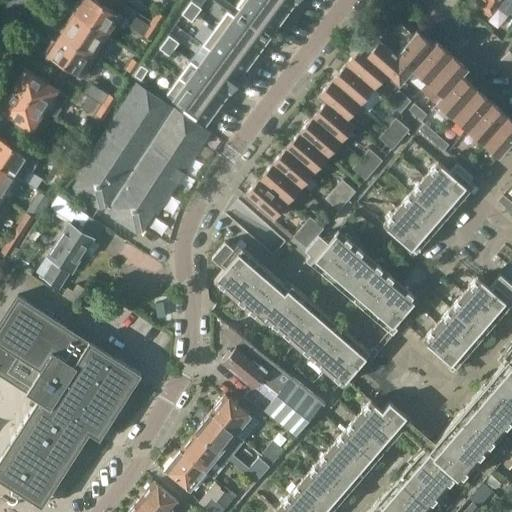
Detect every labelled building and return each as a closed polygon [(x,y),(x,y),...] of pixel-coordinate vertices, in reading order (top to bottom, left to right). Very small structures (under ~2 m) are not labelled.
[(78,6),(74,12),(89,22),(88,24),(105,34),(113,23),(118,26),(124,17),(97,0),(77,0),(75,4),(78,6)] [(239,11),(235,16),(250,27),(254,22),(270,33),(283,15),(262,0),(241,0),(236,7),(240,10),(239,11)] [(262,0),(283,15),(293,0),(262,0)] [(500,0),(483,0),(479,6),(491,14),(500,0)] [(191,1),(186,8),(196,15),(201,8),(191,1)] [(186,8),(182,14),(192,21),(196,15),(186,8)] [(150,21),(149,23),(158,28),(159,27),(165,16),(157,11),(150,21)] [(227,11),(214,28),(253,56),(266,38),(270,33),(254,22),(250,27),(235,16),(235,17),(227,11)] [(74,12),(59,35),(74,45),(75,43),(93,54),(92,56),(98,60),(112,39),(105,34),(88,24),(89,22),(74,12)] [(129,27),(150,40),(158,28),(149,23),(148,25),(135,17),(129,27)] [(400,22),(383,42),(397,54),(414,35),(413,34),(400,22)] [(214,28),(202,45),(209,51),(210,50),(240,73),(241,72),(253,56),(214,28)] [(414,35),(397,54),(412,68),(432,44),(416,30),(413,34),(414,35)] [(74,45),(59,35),(56,40),(53,38),(45,51),(86,78),(86,77),(91,80),(96,73),(91,70),(91,69),(85,66),(92,56),(93,54),(75,43),(74,45)] [(169,35),(164,42),(174,49),(179,43),(169,35)] [(386,73),(398,84),(412,69),(413,68),(412,68),(397,54),(383,42),(379,38),(366,54),(365,55),(386,73)] [(432,44),(412,68),(413,68),(412,69),(427,82),(451,54),(435,40),(432,44)] [(164,42),(159,49),(169,56),(174,49),(164,42)] [(373,88),(386,73),(365,55),(366,54),(359,48),(345,64),(373,88)] [(209,51),(198,67),(228,89),(228,90),(231,92),(244,74),(241,72),(240,73),(210,50),(209,51)] [(451,54),(427,82),(442,95),(460,75),(461,75),(467,68),(451,54)] [(139,64),(130,59),(123,69),(132,75),(139,64)] [(345,64),(332,79),(360,103),(373,88),(345,64)] [(141,65),(134,75),(141,79),(148,69),(141,65)] [(26,67),(12,87),(43,108),(50,97),(56,101),(62,92),(26,67)] [(186,82),(186,83),(216,106),(228,90),(228,89),(198,67),(186,82)] [(476,88),(461,75),(460,75),(442,95),(435,102),(452,116),(476,88)] [(179,77),(166,95),(204,123),(216,106),(186,83),(186,82),(179,77)] [(360,103),(332,79),(318,95),(325,102),(325,101),(346,119),(347,118),(354,124),(367,110),(360,103)] [(184,172),(211,131),(135,82),(110,123),(184,172)] [(36,118),(43,108),(12,87),(0,105),(0,107),(36,132),(42,123),(36,118)] [(476,88),(452,116),(467,129),(491,101),(476,88)] [(388,101),(401,112),(411,100),(398,89),(388,101)] [(101,104),(109,109),(117,98),(108,93),(101,104)] [(325,101),(325,102),(312,116),(340,141),(354,124),(347,118),(346,119),(325,101)] [(507,115),(491,101),(467,129),(483,143),(507,115)] [(414,103),(409,109),(421,120),(426,114),(414,103)] [(109,109),(101,104),(95,114),(103,119),(109,109)] [(498,157),(511,140),(511,119),(507,115),(483,143),(498,157)] [(340,141),(312,116),(299,132),(327,156),(340,141)] [(409,129),(399,121),(396,118),(387,127),(400,139),(409,129)] [(158,212),(184,172),(110,123),(93,151),(84,164),(87,166),(74,186),(75,192),(99,207),(105,206),(106,204),(112,208),(111,210),(112,215),(136,231),(142,230),(155,210),(158,212)] [(419,129),(431,140),(436,133),(424,123),(419,129)] [(392,149),(400,139),(387,127),(379,137),(392,149)] [(299,132),(285,147),(313,171),(327,156),(299,132)] [(431,140),(443,150),(449,144),(436,133),(431,140)] [(0,166),(14,175),(15,174),(23,162),(30,166),(35,158),(0,136),(0,166)] [(285,147),(272,163),(300,187),(313,171),(285,147)] [(374,170),(382,160),(369,149),(360,158),(374,170)] [(63,162),(71,168),(77,158),(69,153),(63,162)] [(459,153),(453,159),(463,167),(468,161),(459,153)] [(365,180),(374,170),(360,158),(352,168),(365,180)] [(478,188),(474,185),(469,181),(455,168),(451,173),(437,161),(383,224),(415,252),(469,190),(473,193),(478,188)] [(463,167),(478,180),(483,174),(468,161),(463,167)] [(63,162),(56,173),(64,179),(71,168),(63,162)] [(272,163),(258,178),(286,202),(300,187),(272,163)] [(0,194),(1,195),(2,195),(9,199),(22,179),(15,174),(14,175),(0,166),(0,194)] [(286,202),(258,178),(245,194),(273,218),(286,202)] [(334,189),(347,201),(355,191),(342,179),(334,189)] [(339,210),(347,201),(334,189),(325,199),(339,210)] [(49,200),(37,192),(25,212),(37,220),(49,200)] [(511,212),(511,202),(503,194),(498,200),(511,212)] [(58,196),(55,201),(51,207),(71,220),(37,272),(59,286),(70,269),(71,270),(101,224),(58,196)] [(310,217),(301,226),(315,238),(323,228),(310,217)] [(315,238),(301,226),(293,236),(306,248),(315,238)] [(7,242),(15,247),(24,234),(16,229),(7,242)] [(416,298),(338,230),(323,247),(319,244),(305,259),(310,263),(388,330),(416,298)] [(342,384),(346,379),(354,370),(358,374),(370,360),(371,360),(378,352),(372,347),(369,351),(291,284),(288,287),(243,248),(246,244),(240,239),(233,248),(226,256),(224,254),(227,250),(223,247),(216,256),(226,265),(214,280),(261,321),(264,317),(342,384)] [(9,257),(15,247),(7,242),(1,252),(9,257)] [(10,262),(30,274),(37,264),(31,260),(27,266),(13,257),(10,262)] [(441,319),(423,340),(455,368),(509,305),(511,307),(511,298),(509,296),(500,288),(501,286),(505,289),(509,285),(500,278),(491,289),(477,276),(441,319)] [(64,290),(61,294),(77,304),(84,293),(79,289),(72,295),(64,290)] [(99,438),(124,399),(141,373),(124,363),(18,295),(0,322),(0,374),(37,399),(15,434),(0,457),(0,479),(41,506),(66,467),(89,432),(99,438)] [(424,511),(455,476),(459,479),(511,417),(511,344),(503,355),(506,358),(428,449),(424,446),(367,511),(424,511)] [(261,364),(237,345),(231,352),(229,351),(222,359),(224,360),(222,363),(252,387),(258,379),(270,389),(278,396),(266,410),(297,435),(323,404),(292,379),(287,385),(266,368),(268,366),(263,362),(261,364)] [(344,392),(338,399),(347,407),(353,400),(344,392)] [(225,394),(210,413),(235,433),(250,415),(225,394)] [(330,511),(411,419),(402,411),(401,412),(389,401),(382,410),(371,400),(366,405),(273,511),(330,511)] [(210,413),(195,431),(229,459),(257,481),(271,465),(258,455),(248,467),(232,454),(243,441),(235,434),(235,433),(210,413)] [(214,477),(229,459),(195,431),(180,449),(205,470),(214,477)] [(273,461),(280,453),(270,445),(263,454),(273,461)] [(180,449),(164,469),(189,489),(205,470),(180,449)] [(500,484),(488,474),(482,482),(492,492),(500,484)] [(154,481),(139,499),(154,511),(171,511),(179,503),(154,481)] [(215,482),(198,502),(204,507),(205,506),(211,511),(222,511),(233,499),(221,488),(220,487),(215,482)] [(492,492),(482,482),(469,496),(480,506),(492,492)] [(154,511),(139,499),(128,511),(154,511)] [(475,511),(480,509),(473,502),(464,510),(462,511),(475,511)]
